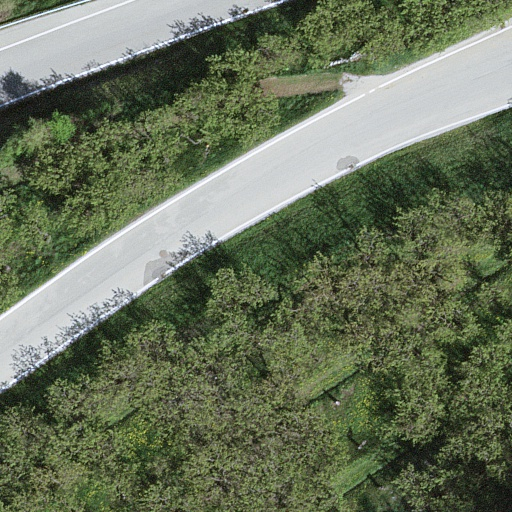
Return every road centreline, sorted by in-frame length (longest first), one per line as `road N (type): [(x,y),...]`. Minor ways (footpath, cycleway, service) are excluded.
road 1 (unclassified): [(0,354),(250,186),(511,66)]
road 2 (unclassified): [(206,0),(0,78)]
